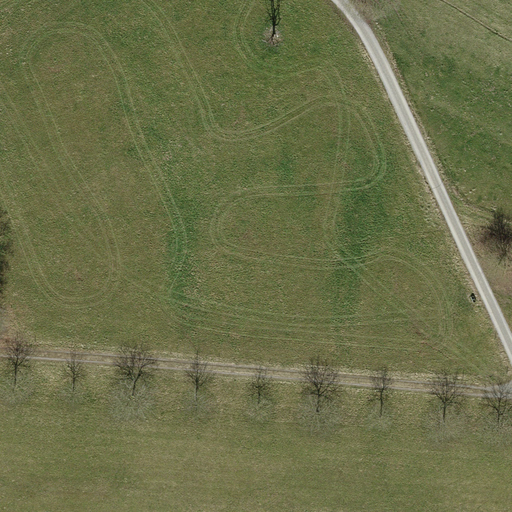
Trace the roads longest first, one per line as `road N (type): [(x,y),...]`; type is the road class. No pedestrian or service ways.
road 1 (track): [(511,390),(0,350)]
road 2 (track): [(511,350),(380,57),(338,0)]
